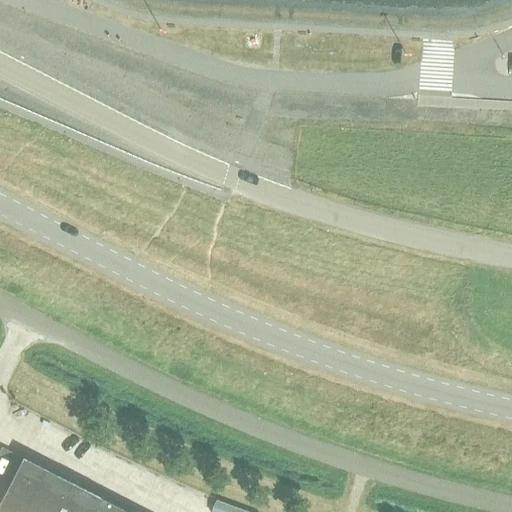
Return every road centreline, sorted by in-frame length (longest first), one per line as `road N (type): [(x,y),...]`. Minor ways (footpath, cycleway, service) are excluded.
road 1 (secondary): [(511,413),(272,338),(0,205)]
road 2 (unclassified): [(511,511),(375,478),(200,407),(0,308)]
road 3 (unclassified): [(511,259),(324,214),(231,179),(0,65)]
road 4 (unclassified): [(434,74),(327,84),(243,76),(21,0)]
